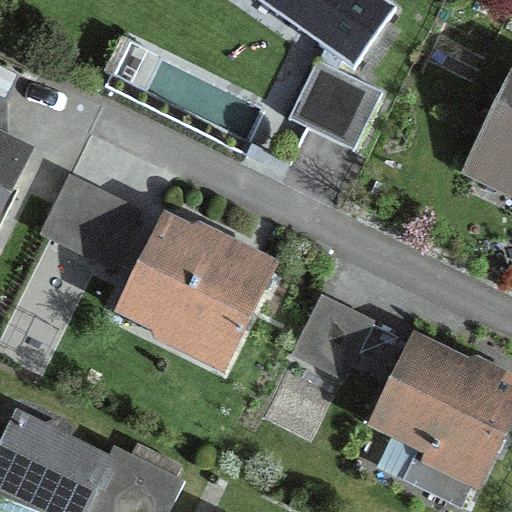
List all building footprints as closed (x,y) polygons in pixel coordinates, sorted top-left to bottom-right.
[(337,71),(341,62),(354,71),(396,10),(381,0),(252,0),(325,50),(319,63),(317,62),(289,120),(354,152),(382,94),(337,71)] [(0,201),(22,158),(0,147),(0,113),(5,103),(0,100),(0,201)] [(511,104),(484,162),(511,175),(511,104)] [(113,271),(141,215),(68,180),(41,235),(113,271)] [(199,232),(188,236),(167,225),(134,292),(175,312),(164,336),(221,364),(266,274),(215,249),(211,238),(199,232)] [(344,382),(371,326),(372,325),(320,299),(292,356),(344,382)] [(385,429),(429,450),(412,483),(460,507),(511,403),(511,387),(493,377),(484,380),(418,348),(399,387),(402,396),(385,429)] [(18,423),(0,459),(0,483),(57,511),(80,511),(104,465),(18,423)]
